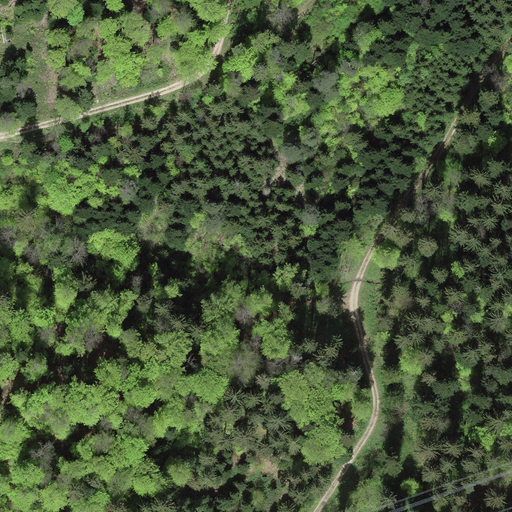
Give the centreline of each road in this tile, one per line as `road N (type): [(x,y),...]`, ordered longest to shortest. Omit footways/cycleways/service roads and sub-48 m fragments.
road 1 (track): [(313,511),(373,426),(379,404),(356,326),(358,280),(511,41)]
road 2 (track): [(316,0),(261,43),(239,87),(216,99),(121,126),(27,140),(0,136)]
road 3 (track): [(228,0),(221,49),(183,89),(0,136)]
